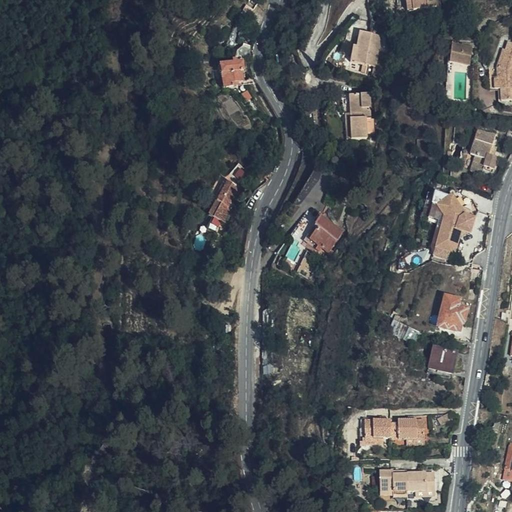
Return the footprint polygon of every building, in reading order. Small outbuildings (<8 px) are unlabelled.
[(412,11),(410,0),(404,0),(407,13),(412,11)] [(410,0),(412,11),(420,10),(424,9),(439,7),(438,0),(410,0)] [(240,30),(232,29),(225,47),(227,48),(232,50),(240,30)] [(349,63),(372,67),(376,68),(376,65),(381,38),(358,33),(355,48),(352,47),(349,63)] [(511,45),(507,43),(504,52),(502,51),(496,69),(497,81),(494,81),(494,90),(500,90),(500,102),(511,100),(511,45)] [(470,67),(472,48),(451,46),(449,64),(470,67)] [(242,71),(242,62),(217,66),(221,89),(236,87),(235,83),(242,82),(240,71),(242,71)] [(376,68),(372,67),(371,74),(383,76),(385,67),(376,65),(376,68)] [(350,112),(350,115),(349,125),(350,140),(365,139),(364,125),(364,120),(370,120),(368,94),(349,96),(350,112)] [(497,159),(494,158),(489,156),(492,147),(496,138),(478,132),(470,156),(475,157),(470,172),(482,176),(484,168),(494,171),(497,159)] [(241,179),(246,171),(239,167),(235,176),(241,179)] [(352,186),(356,172),(347,170),(343,183),(352,186)] [(230,204),(237,189),(224,183),(214,202),(219,204),(211,220),(224,226),(231,212),(227,210),(229,206),(230,204)] [(241,191),(237,189),(230,204),(234,206),(241,191)] [(435,250),(435,248),(445,217),(442,205),(451,197),(438,193),(429,219),(438,223),(430,248),(435,250)] [(468,233),(470,234),(476,219),(466,216),(455,197),(452,196),(451,197),(442,205),(445,217),(435,248),(451,253),(454,253),(459,237),(461,231),(468,233)] [(335,208),(338,200),(330,197),(328,205),(335,208)] [(325,249),(332,254),(334,251),(341,239),(342,240),(345,235),(344,234),(344,232),(321,219),(316,228),(319,230),(310,246),(323,253),(325,249)] [(319,230),(316,228),(307,244),(310,246),(319,230)] [(346,236),(333,259),(336,260),(349,237),(346,236)] [(289,262),(282,260),(279,268),(286,271),(289,262)] [(472,341),(474,329),(465,327),(468,311),(459,309),(461,302),(441,298),(434,331),(459,336),(459,338),(472,341)] [(382,315),(389,318),(391,312),(384,309),(382,315)] [(428,370),(454,378),(460,354),(435,347),(431,359),(428,370)] [(454,378),(466,381),(470,357),(460,354),(454,378)] [(452,381),(454,378),(428,370),(427,374),(452,381)] [(452,421),(450,413),(438,416),(440,424),(452,421)] [(499,429),(500,422),(495,421),(493,419),(490,421),(488,422),(488,425),(490,426),(490,430),(495,431),(496,428),(499,429)] [(381,423),(372,423),(363,423),(363,443),(382,443),(405,442),(423,441),(423,422),(413,422),(405,422),(381,423)] [(511,480),(511,445),(510,445),(503,479),(511,480)] [(404,473),(396,473),(396,476),(391,476),(391,473),(378,473),(379,499),(391,499),(391,495),(405,494),(414,494),(434,494),(434,475),(405,476),(404,473)]
